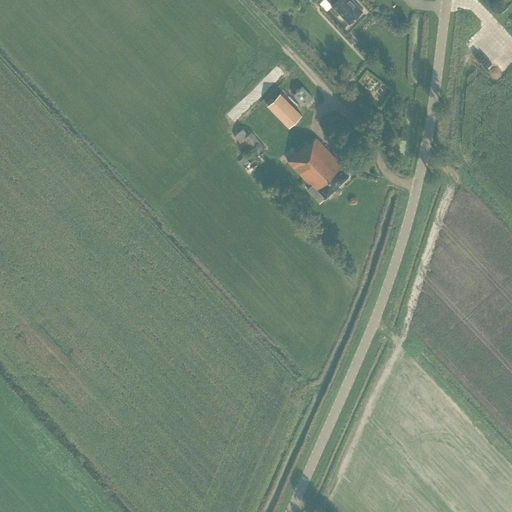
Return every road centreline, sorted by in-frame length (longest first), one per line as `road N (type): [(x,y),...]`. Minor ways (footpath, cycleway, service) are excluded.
road 1 (tertiary): [(290,511),(398,252),(428,130),(446,0)]
road 2 (track): [(416,188),(382,171),(364,128),(240,0)]
